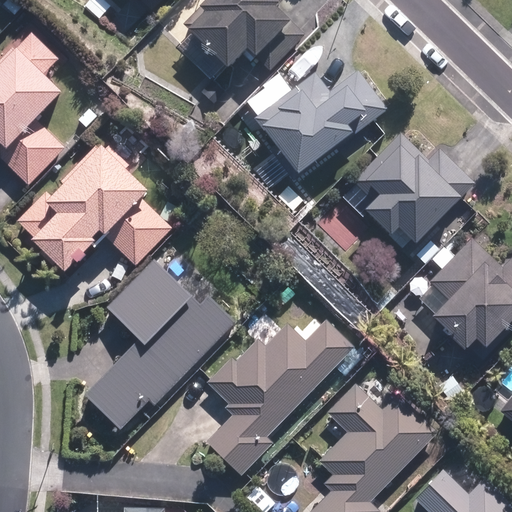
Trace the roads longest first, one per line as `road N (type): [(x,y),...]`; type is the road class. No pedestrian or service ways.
road 1 (residential): [(0,489),(9,403),(0,357)]
road 2 (residential): [(417,0),(511,88)]
